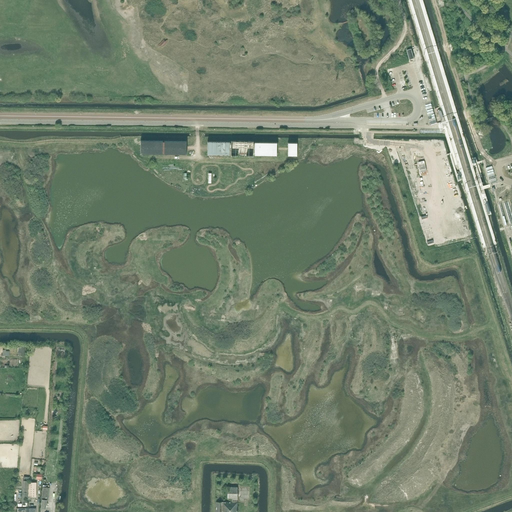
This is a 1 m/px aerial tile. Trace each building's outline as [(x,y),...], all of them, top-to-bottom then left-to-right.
[(314,57),(307,52),(304,57),(311,61),(314,57)] [(433,101),(426,103),(432,124),(439,122),(433,101)] [(163,140),(140,140),(140,154),(162,154),(163,154),(163,153),(164,153),(164,154),(187,154),(187,140),(164,140),(164,141),(164,142),(163,142),(163,141),(163,140)] [(277,156),(277,142),(255,141),(254,142),(254,143),(253,143),(253,141),(253,140),(231,140),(231,142),(230,142),(230,141),(207,141),(207,155),(229,155),(230,154),(231,154),(231,156),(252,156),(253,156),(253,154),(254,154),(254,155),(277,156)] [(297,142),(287,142),(287,148),(287,150),(287,156),(297,156),(297,142)] [(501,204),(499,204),(505,225),(507,225),(501,204)] [(237,499),(238,487),(228,487),(227,499),(231,499),(231,502),(216,502),(216,511),(237,511),(237,502),(237,499)]
